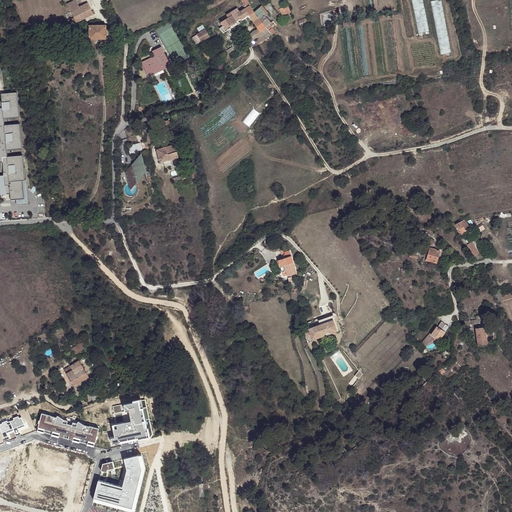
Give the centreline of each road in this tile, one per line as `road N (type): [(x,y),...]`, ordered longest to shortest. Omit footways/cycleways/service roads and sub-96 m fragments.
road 1 (track): [(339,335),(338,299),(288,239),(267,236),(212,280),(149,288),(113,220)]
road 2 (track): [(244,28),(253,56),(336,171),(491,129)]
road 3 (residential): [(0,224),(113,220),(117,130),(169,112)]
road 4 (track): [(373,156),(338,112),(322,74),(285,33),(294,19),(338,5)]
road 5 (track): [(500,128),(502,101),(481,88),(485,38),(473,0)]
road 6 (track): [(123,127),(125,45),(91,0)]
